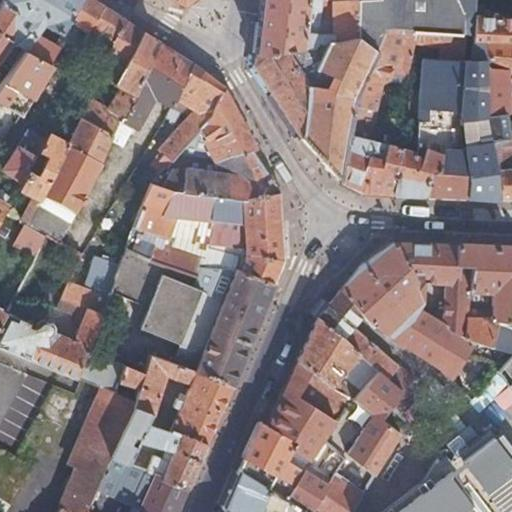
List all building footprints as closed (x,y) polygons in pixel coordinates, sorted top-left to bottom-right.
[(41,24),(60,33),(67,19),(78,0),(0,0),(0,1),(0,57),(10,42),(23,51),(34,34),(41,24)] [(91,0),(78,0),(67,19),(97,38),(104,26),(93,20),(101,5),(91,0)] [(259,0),(254,52),(284,48),(300,45),(315,43),(316,42),(321,0),(311,0),(311,4),(305,3),(305,0),(259,0)] [(335,41),(355,37),(355,0),(331,0),(333,41),(335,41)] [(462,9),(458,0),(355,0),(355,37),(372,51),(385,27),(462,36),(465,8),(462,9)] [(472,0),(458,0),(462,9),(465,8),(462,36),(460,61),(460,74),(458,74),(456,108),(457,123),(460,147),(460,151),(464,178),(463,196),(483,196),(497,197),(493,167),(489,143),(488,138),(506,137),(505,132),(503,110),(503,109),(485,109),(484,70),(484,62),(484,44),(470,43),(472,16),(472,4),(472,0)] [(470,43),(484,44),(511,44),(511,17),(479,16),(480,4),(472,4),(472,16),(470,43)] [(143,32),(101,5),(93,20),(104,26),(97,38),(95,42),(107,49),(96,74),(117,85),(105,107),(87,97),(77,116),(80,117),(66,143),(66,144),(67,145),(100,161),(118,120),(132,93),(157,41),(147,34),(143,32)] [(351,92),(345,132),(364,137),(377,82),(384,78),(386,69),(400,73),(398,79),(401,80),(410,43),(438,46),(436,59),(460,61),(462,36),(385,27),(372,51),(373,52),(351,92)] [(0,85),(0,102),(19,113),(19,112),(21,114),(52,64),(48,62),(57,46),(34,34),(23,51),(0,85)] [(305,88),(301,135),(319,157),(328,168),(336,178),(338,179),(345,132),(351,92),(373,52),(372,51),(355,37),(335,41),(333,41),(326,41),(314,68),(331,73),(330,86),(307,83),(305,88)] [(175,52),(157,41),(132,93),(118,120),(135,129),(153,97),(170,105),(179,82),(190,62),(178,54),(175,52)] [(284,48),(254,52),(252,63),(275,96),(301,135),(305,88),(307,83),(310,77),(306,69),(301,73),(299,75),(294,64),(317,57),(315,43),(300,45),(284,48)] [(503,109),(503,110),(507,110),(505,71),(511,72),(511,44),(484,44),(484,62),(484,70),(485,109),(503,109)] [(446,106),(456,108),(458,74),(460,74),(460,61),(436,59),(422,57),(419,89),(417,99),(417,102),(440,105),(439,112),(445,113),(446,106)] [(206,74),(190,62),(179,82),(170,105),(170,107),(187,114),(158,149),(160,150),(146,171),(156,177),(157,177),(167,167),(172,162),(181,151),(199,131),(201,128),(205,122),(222,86),(206,74)] [(397,82),(398,79),(400,73),(386,69),(384,78),(397,82)] [(249,148),(250,150),(254,148),(250,139),(242,123),(223,87),(222,86),(205,122),(201,128),(206,140),(215,136),(219,147),(210,150),(191,157),(202,161),(213,163),(226,154),(249,148)] [(409,98),(417,99),(419,89),(410,87),(409,98)] [(0,141),(19,113),(0,102),(0,141)] [(415,135),(416,120),(416,108),(406,107),(405,134),(415,135)] [(420,148),(439,153),(449,151),(448,127),(416,120),(415,135),(415,147),(420,148)] [(30,130),(43,138),(45,133),(47,130),(34,122),(30,130)] [(199,131),(181,151),(187,155),(206,140),(201,128),(199,131)] [(17,186),(43,138),(30,130),(27,129),(2,169),(14,177),(11,183),(17,186)] [(493,167),(497,197),(511,196),(511,131),(505,132),(506,137),(488,138),(489,143),(493,167)] [(359,189),(392,192),(403,153),(398,151),(399,148),(393,146),(395,138),(383,135),(382,143),(375,141),(364,137),(345,132),(338,179),(357,188),(359,189)] [(20,220),(27,223),(34,209),(67,145),(66,144),(66,143),(45,133),(43,138),(17,186),(16,187),(32,194),(20,220)] [(215,136),(206,140),(210,150),(219,147),(215,136)] [(67,145),(34,209),(51,219),(66,228),(101,162),(100,161),(67,145)] [(418,157),(420,149),(405,146),(403,153),(418,157)] [(240,199),(278,192),(261,166),(250,150),(249,148),(226,154),(213,163),(218,171),(187,168),(187,170),(173,170),(165,181),(157,177),(156,177),(149,183),(177,191),(240,199)] [(418,157),(403,153),(392,192),(407,193),(422,194),(429,171),(437,173),(439,153),(420,148),(420,149),(418,157)] [(449,151),(439,153),(437,173),(429,171),(422,194),(446,195),(463,196),(464,178),(460,151),(449,151)] [(239,271),(272,283),(277,271),(281,258),(280,222),(278,192),(240,199),(177,191),(149,183),(131,233),(151,239),(157,220),(166,211),(186,214),(185,220),(192,220),(187,238),(191,239),(202,242),(201,245),(237,256),(234,270),(239,271)] [(44,232),(45,232),(51,219),(34,209),(27,223),(26,225),(44,234),(44,232)] [(14,244),(35,255),(44,234),(26,225),(25,224),(14,244)] [(80,253),(91,236),(74,224),(62,243),(80,253)] [(196,275),(198,266),(217,268),(218,264),(198,260),(140,239),(135,252),(162,262),(196,275)] [(418,309),(423,301),(423,283),(389,240),(358,264),(340,286),(364,313),(372,324),(390,335),(418,309)] [(444,284),(441,323),(463,335),(471,265),(457,264),(458,243),(389,240),(423,283),(444,284)] [(463,335),(480,340),(490,344),(495,322),(506,322),(511,247),(511,246),(486,245),(458,243),(457,264),(471,265),(463,335)] [(495,322),(490,344),(510,352),(511,352),(511,245),(511,246),(511,247),(506,322),(495,322)] [(117,270),(123,254),(110,249),(102,269),(115,275),(117,270)] [(195,371),(231,384),(251,340),(272,283),(239,271),(234,270),(217,268),(198,266),(196,275),(162,262),(159,270),(161,271),(139,326),(202,351),(195,371)] [(107,297),(115,275),(102,269),(93,291),(107,297)] [(107,297),(102,314),(122,320),(137,278),(117,270),(115,275),(107,297)] [(102,314),(107,297),(93,291),(69,281),(62,298),(81,306),(102,314)] [(341,338),(359,354),(378,371),(388,380),(397,364),(352,325),(358,319),(364,313),(340,286),(335,292),(316,316),(333,331),(341,338)] [(101,315),(102,314),(81,306),(79,311),(83,313),(72,341),(54,333),(54,331),(55,330),(54,327),(54,325),(53,324),(51,322),(49,320),(48,320),(45,319),(42,319),(40,320),(38,321),(36,324),(35,325),(5,312),(0,320),(0,346),(75,377),(76,375),(85,353),(101,315)] [(441,323),(418,309),(390,335),(407,345),(429,360),(440,367),(449,378),(480,340),(463,335),(441,323)] [(328,386),(335,390),(339,386),(335,381),(359,354),(341,338),(333,331),(316,316),(315,318),(296,361),(310,371),(328,386)] [(511,352),(510,352),(492,375),(511,399),(511,352)] [(107,362),(85,353),(76,375),(98,384),(107,362)] [(139,387),(134,399),(110,455),(124,461),(155,471),(161,473),(160,475),(186,486),(231,384),(195,371),(149,355),(143,372),(123,365),(122,368),(119,381),(139,387)] [(297,395),(335,420),(336,419),(351,399),(335,390),(328,386),(310,371),(296,361),(286,382),(299,391),(297,395)] [(388,380),(403,393),(418,375),(399,361),(397,364),(388,380)] [(107,362),(98,384),(102,385),(116,391),(122,368),(107,362)] [(334,471),(361,490),(397,431),(396,430),(380,418),(403,393),(388,380),(378,371),(354,399),(371,412),(357,434),(343,456),(334,471)] [(267,424),(267,425),(293,441),(292,442),(284,457),(285,458),(292,448),(305,456),(299,467),(303,469),(286,498),(308,511),(325,485),(334,471),(343,456),(323,438),(335,420),(297,395),(299,391),(286,382),(267,424)] [(68,464),(74,467),(99,478),(110,455),(134,399),(116,391),(102,385),(68,464)] [(343,456),(357,434),(336,419),(335,420),(323,438),(343,456)] [(293,441),(267,425),(267,424),(260,421),(237,469),(286,498),(303,469),(299,467),(285,458),(284,457),(292,442),(293,441)] [(412,486),(378,511),(511,511),(511,466),(489,437),(484,431),(454,454),(440,465),(412,486)] [(511,458),(493,434),(489,437),(511,466),(511,458)] [(173,511),(186,486),(160,475),(161,473),(155,471),(124,461),(110,455),(99,478),(85,510),(89,511),(173,511)] [(432,456),(412,486),(440,465),(432,456)] [(84,511),(85,510),(99,478),(74,467),(57,507),(54,511),(84,511)] [(325,485),(308,511),(286,498),(237,469),(220,506),(223,511),(344,511),(349,509),(361,490),(334,471),(325,485)]
